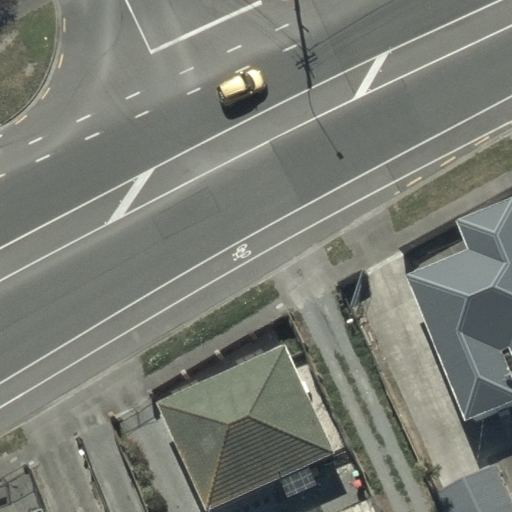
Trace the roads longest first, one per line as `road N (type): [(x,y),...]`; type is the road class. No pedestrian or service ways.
road 1 (primary): [(511,55),(217,203)]
road 2 (primary): [(176,115),(429,0)]
road 3 (primary): [(217,203),(0,329)]
road 4 (primary): [(0,203),(176,115)]
road 5 (residential): [(126,0),(176,115)]
